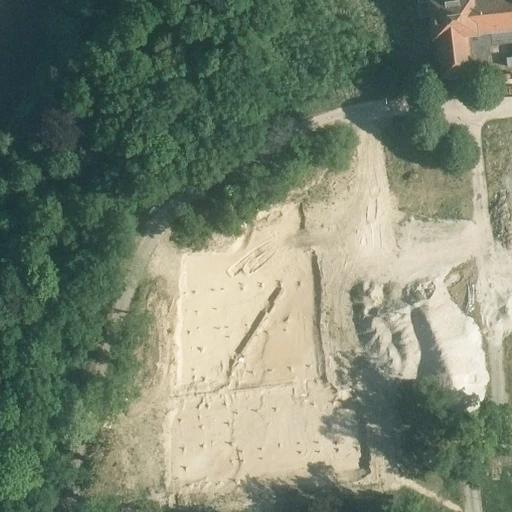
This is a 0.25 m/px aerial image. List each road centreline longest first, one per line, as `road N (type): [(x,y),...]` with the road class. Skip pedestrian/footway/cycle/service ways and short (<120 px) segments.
road 1 (unknown): [(511,105),(306,127),(163,214),(145,237),(56,459),(55,511)]
road 2 (unknown): [(472,108),(506,445),(511,444)]
